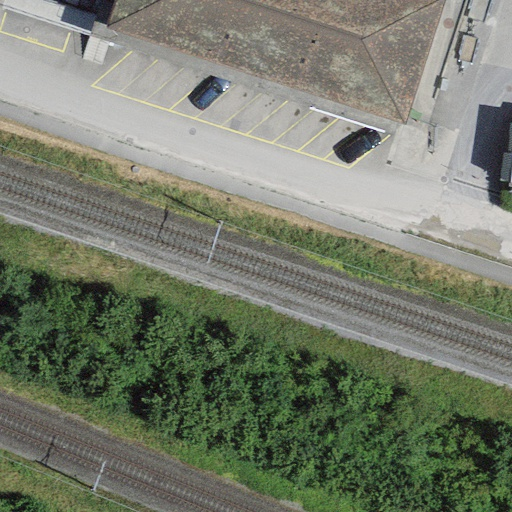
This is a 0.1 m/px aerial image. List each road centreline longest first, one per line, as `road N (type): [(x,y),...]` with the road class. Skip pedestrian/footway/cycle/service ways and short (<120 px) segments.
road 1 (residential): [(0,76),(420,213)]
road 2 (unknown): [(420,213),(454,105),(490,63),(511,52)]
